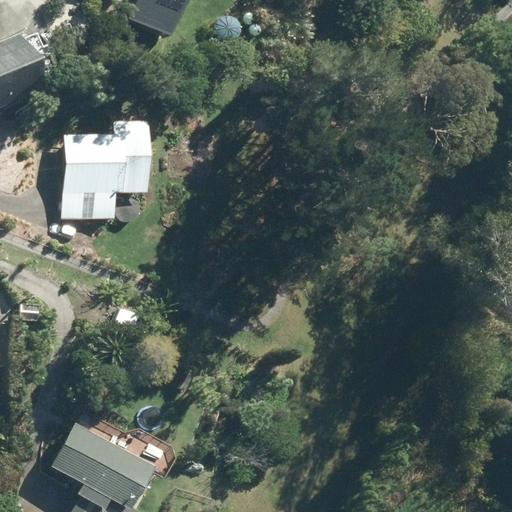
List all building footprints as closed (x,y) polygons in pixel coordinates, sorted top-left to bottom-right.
[(163,40),(184,0),(134,0),(124,20),(163,40)] [(19,36),(0,43),(0,108),(41,93),(19,36)] [(62,138),(62,223),(112,224),(112,198),(146,198),(146,178),(160,179),(161,159),(154,159),(154,117),(119,116),(118,126),(111,126),(112,138),(62,138)] [(20,306),(18,325),(37,328),(39,309),(20,306)] [(77,499),(79,500),(72,511),(137,511),(131,509),(153,472),(75,427),(50,470),(83,489),(77,499)]
